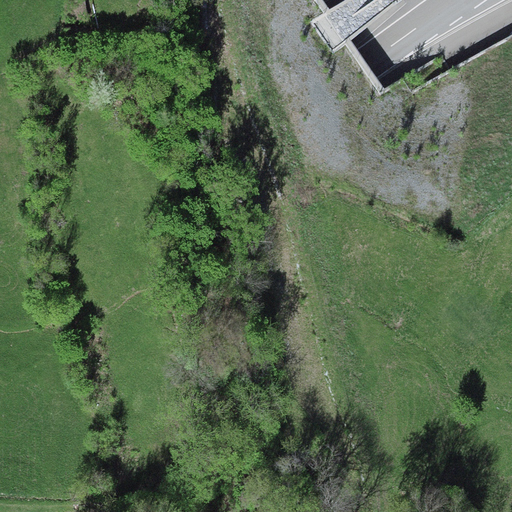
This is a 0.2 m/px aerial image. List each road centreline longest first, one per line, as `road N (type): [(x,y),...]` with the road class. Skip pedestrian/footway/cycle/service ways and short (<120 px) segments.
road 1 (motorway): [(0,356),(216,177),(459,0)]
road 2 (motorway): [(293,0),(0,217)]
